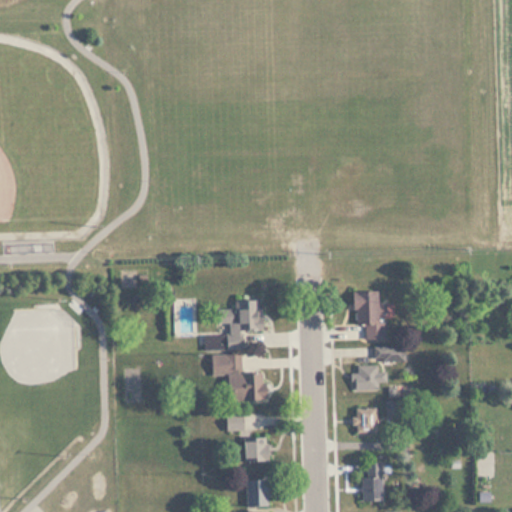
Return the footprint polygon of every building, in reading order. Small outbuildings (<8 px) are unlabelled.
[(361,340),(381,340),(381,322),(378,322),(378,304),(373,304),(372,292),(349,292),(350,324),(361,324),(361,340)] [(214,310),(213,350),(240,351),(240,332),(255,332),(256,301),(230,301),(230,310),(214,310)] [(402,362),(402,347),(371,347),(371,362),(402,362)] [(262,401),(261,373),(239,373),(238,355),(206,356),(207,378),(217,377),(217,402),(262,401)] [(350,366),(350,390),(375,390),(375,383),(383,383),(383,372),(374,372),(374,366),(350,366)] [(372,433),(372,409),(350,409),(350,433),(372,433)] [(224,416),(225,430),(238,430),(238,416),(224,416)] [(264,438),(239,438),(239,466),(264,466),(264,438)] [(362,478),(358,478),(358,502),(380,502),(380,464),(362,464),(362,478)] [(265,480),(242,480),(242,508),(265,508),(265,480)]
